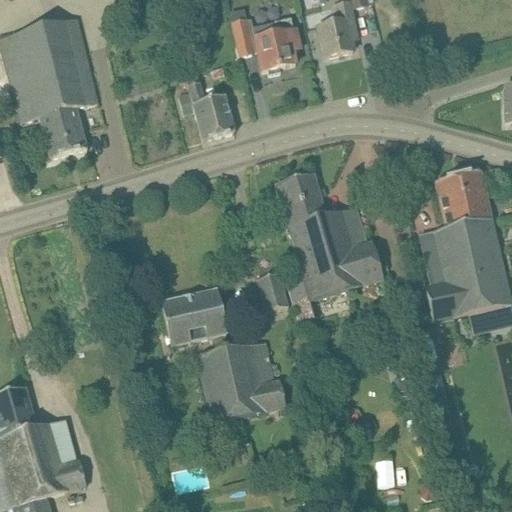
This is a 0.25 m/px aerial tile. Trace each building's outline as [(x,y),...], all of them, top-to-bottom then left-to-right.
[(349,14),(369,10),(366,0),(347,0),(349,6),(331,11),(336,29),(317,34),(319,42),(323,62),(352,55),(350,45),(356,44),(351,24),(349,14)] [(244,13),(230,16),(232,27),(247,24),(244,13)] [(232,27),(230,27),(237,60),(256,56),(261,76),(294,68),(291,54),(297,53),(290,21),(252,29),(251,23),(247,24),(232,27)] [(39,122),(49,163),(86,154),(76,113),(97,108),(75,25),(0,44),(0,52),(19,127),(39,122)] [(221,70),(209,74),(212,82),(224,79),(221,70)] [(193,116),(201,146),(233,137),(228,118),(224,101),(207,105),(203,87),(200,88),(197,79),(184,82),(188,97),(177,100),(182,119),(193,116)] [(511,90),(503,91),(504,128),(511,127),(511,90)] [(430,291),(424,292),(433,328),(511,309),(491,225),(479,175),(434,186),(445,234),(418,240),(423,260),(425,271),(430,291)] [(313,178),(274,189),(302,284),(287,289),(298,327),(313,322),(309,306),(383,284),(371,244),(365,246),(355,212),(326,221),(313,178)] [(255,284),(260,304),(265,319),(288,313),(279,278),(255,284)] [(222,338),(224,337),(220,314),(215,294),(161,307),(165,326),(169,348),(212,340),(215,358),(196,361),(209,427),(283,413),(278,385),(268,387),(261,350),(226,356),(222,338)] [(402,385),(397,386),(399,395),(418,391),(416,381),(419,381),(416,366),(399,370),(402,385)] [(0,511),(7,511),(48,501),(85,491),(79,471),(77,472),(64,424),(35,432),(24,392),(0,398),(0,511)]
